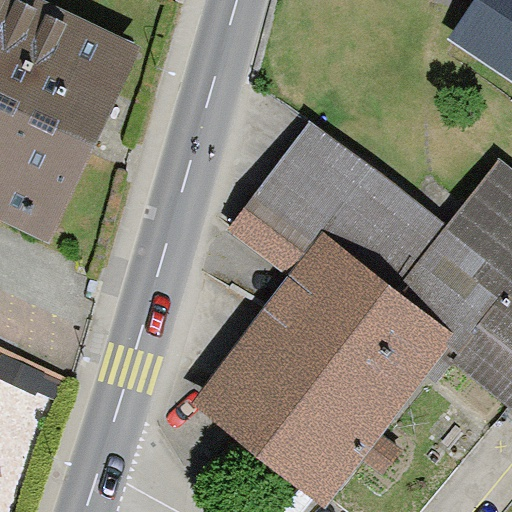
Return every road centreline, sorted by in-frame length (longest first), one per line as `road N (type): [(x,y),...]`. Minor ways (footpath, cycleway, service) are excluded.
road 1 (tertiary): [(107,453),(236,0)]
road 2 (unknown): [(0,271),(141,332)]
